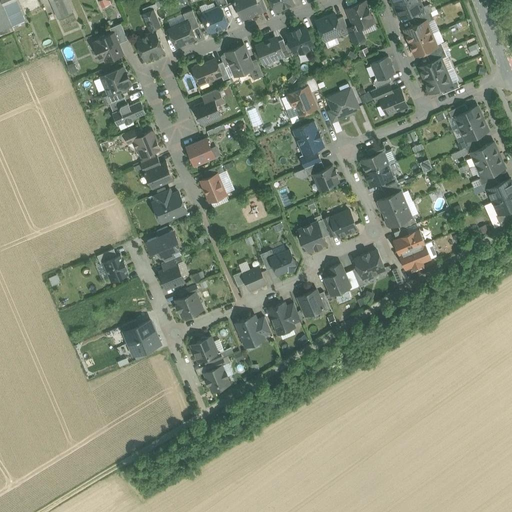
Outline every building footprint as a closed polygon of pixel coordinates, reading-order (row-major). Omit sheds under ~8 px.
[(0,0),(14,30),(22,27),(20,24),(26,21),(16,0),(0,0)] [(0,0),(0,36),(14,30),(0,0)] [(67,0),(50,0),(58,18),(73,12),(67,0)] [(101,0),(99,1),(102,8),(111,4),(109,0),(101,0)] [(256,0),(233,0),(235,2),(236,1),(241,14),(243,18),(260,10),(261,10),(257,1),(256,0)] [(267,10),(263,0),(259,0),(257,1),(261,10),(260,10),(261,12),(267,10)] [(292,0),(271,0),(276,11),(294,3),(292,0)] [(365,0),(347,8),(354,25),(356,29),(360,27),(374,22),(365,0)] [(418,0),(406,0),(395,5),(400,18),(413,12),(422,9),(422,7),(418,0)] [(235,2),(228,5),(234,17),(241,14),(236,1),(235,2)] [(429,4),(422,7),(422,9),(413,12),(416,18),(430,12),(432,11),(429,4)] [(218,7),(205,13),(203,16),(209,30),(212,31),(226,25),(227,22),(222,8),(218,7)] [(154,9),(143,13),(151,32),(155,31),(154,28),(161,25),(154,9)] [(199,26),(192,9),(183,13),(186,22),(188,21),(192,29),(199,26)] [(416,18),(414,19),(416,24),(426,20),(427,22),(434,19),(430,12),(416,18)] [(335,13),(316,21),(324,40),(342,33),(343,32),(337,18),(335,13)] [(348,28),(343,16),(337,18),(343,32),(342,33),(343,35),(349,33),(350,33),(347,28),(348,28)] [(416,24),(404,29),(410,42),(432,33),(427,22),(426,20),(416,24)] [(186,22),(169,29),(176,46),(195,38),(192,29),(188,21),(186,22)] [(121,23),(110,27),(112,33),(114,32),(119,43),(128,39),(121,23)] [(356,29),(354,25),(348,28),(347,28),(350,33),(349,33),(354,43),(365,39),(360,27),(356,29)] [(299,28),(292,31),(293,32),(287,34),(290,42),(294,51),(295,53),(314,46),(306,26),(300,29),(299,28)] [(151,32),(147,34),(145,33),(139,36),(138,38),(136,39),(145,59),(164,51),(155,31),(151,32)] [(112,33),(97,39),(97,41),(94,42),(98,54),(102,52),(106,60),(123,53),(119,43),(114,32),(112,33)] [(432,33),(410,42),(415,55),(425,51),(437,46),(436,44),(432,33)] [(277,41),(276,38),(257,46),(260,52),(259,54),(260,56),(262,57),(264,62),(283,54),(277,41)] [(285,45),(283,39),(277,41),(283,54),(284,58),(290,56),(289,53),(285,45)] [(290,42),(285,45),(289,53),(294,51),(290,42)] [(437,46),(425,51),(428,56),(444,49),(441,42),(436,44),(437,46)] [(470,45),(471,53),(478,52),(477,44),(470,45)] [(244,45),(226,52),(231,64),(235,75),(249,69),(253,67),(251,61),(244,45)] [(444,49),(428,56),(430,62),(441,57),(441,58),(447,56),(444,49)] [(226,53),(220,56),(223,61),(225,67),(231,64),(226,53)] [(447,56),(441,58),(446,70),(453,67),(448,55),(447,56)] [(387,56),(372,62),(379,79),(379,80),(389,75),(394,73),(387,56)] [(430,62),(419,66),(424,79),(446,70),(441,58),(441,57),(430,62)] [(215,59),(202,64),(200,63),(194,65),(193,68),(200,84),(207,80),(210,81),(213,80),(214,77),(221,75),(222,74),(217,64),(215,59)] [(263,75),(256,59),(251,61),(253,67),(249,69),(254,79),(263,75)] [(225,67),(223,61),(217,64),(222,74),(221,75),(223,79),(229,77),(225,67)] [(71,74),(78,71),(74,63),(67,66),(71,74)] [(123,66),(101,75),(108,92),(109,94),(119,90),(131,85),(129,79),(130,79),(126,71),(125,72),(123,66)] [(446,70),(424,79),(430,92),(441,88),(452,83),(451,82),(446,70)] [(389,75),(379,80),(379,79),(374,81),(376,88),(389,83),(391,81),(389,75)] [(313,78),(305,81),(307,87),(310,92),(318,89),(313,78)] [(452,83),(441,88),(443,93),(460,86),(457,80),(451,82),(452,83)] [(376,88),(372,90),(377,101),(381,99),(380,97),(392,92),(389,83),(376,88)] [(307,87),(281,98),(290,117),(316,107),(310,92),(307,87)] [(218,88),(202,95),(205,102),(213,98),(214,99),(221,96),(218,88)] [(350,88),(328,97),(333,109),(336,117),(337,117),(358,107),(350,88)] [(392,92),(380,97),(381,99),(387,114),(407,105),(400,88),(392,92)] [(119,90),(109,94),(108,92),(102,95),(105,104),(109,102),(122,97),(119,90)] [(122,97),(109,102),(113,112),(120,109),(120,107),(120,106),(121,105),(127,102),(125,96),(122,97)] [(205,102),(195,106),(202,123),(220,115),(214,99),(213,98),(205,102)] [(127,102),(121,105),(120,106),(120,107),(120,109),(113,112),(118,124),(125,121),(126,123),(133,120),(132,118),(145,112),(140,100),(129,105),(128,102),(127,102)] [(465,103),(449,111),(451,117),(455,116),(455,115),(468,109),(465,103)] [(468,109),(455,115),(455,116),(461,128),(482,118),(477,105),(468,109)] [(333,109),(328,111),(332,122),(338,119),(337,117),(336,117),(333,109)] [(482,118),(461,128),(466,139),(466,140),(479,134),(488,130),(482,118)] [(314,120),(293,129),(303,154),(316,149),(325,146),(321,138),(322,138),(319,131),(314,120)] [(224,124),(207,131),(209,136),(226,129),(224,124)] [(141,126),(124,133),(128,143),(133,141),(136,140),(135,136),(143,132),(141,126)] [(154,132),(150,130),(147,132),(144,133),(143,132),(135,136),(136,140),(133,141),(136,149),(139,150),(141,156),(159,149),(156,141),(155,135),(154,132)] [(479,134),(466,140),(466,139),(462,141),(465,147),(479,141),(481,140),(479,134)] [(207,138),(187,145),(195,164),(214,156),(207,138)] [(479,141),(465,147),(468,153),(471,152),(471,151),(481,147),(479,141)] [(481,147),(471,151),(471,152),(477,164),(499,154),(493,141),(481,147)] [(383,143),(367,150),(369,157),(383,150),(384,151),(386,150),(383,143)] [(316,149),(303,154),(300,155),(305,168),(321,161),(316,149)] [(369,157),(361,160),(361,162),(362,165),(364,166),(366,172),(387,164),(389,163),(384,151),(383,150),(369,157)] [(499,154),(477,164),(482,176),(483,177),(493,172),(504,167),(499,154)] [(157,156),(141,163),(144,171),(161,164),(160,163),(157,156)] [(420,161),(424,170),(432,167),(429,158),(420,161)] [(166,161),(160,163),(161,164),(144,171),(152,189),(174,179),(166,161)] [(324,168),(321,161),(305,168),(308,176),(312,174),(312,173),(324,168)] [(220,164),(204,171),(207,178),(217,173),(217,174),(223,171),(220,164)] [(366,172),(365,172),(370,185),(379,182),(393,176),(392,175),(387,164),(366,172)] [(324,168),(312,173),(312,174),(319,190),(340,181),(337,175),(338,174),(335,169),(334,169),(333,165),(324,168)] [(493,172),(483,177),(482,176),(479,178),(481,184),(495,178),(493,172)] [(207,178),(201,180),(210,201),(226,194),(217,174),(217,173),(207,178)] [(393,176),(379,182),(382,190),(383,189),(399,182),(398,182),(395,174),(392,175),(393,176)] [(495,178),(481,184),(484,190),(488,188),(498,184),(495,178)] [(498,184),(488,188),(493,200),(511,192),(511,183),(510,178),(498,184)] [(399,182),(383,189),(385,195),(388,194),(390,195),(400,191),(401,192),(403,191),(399,182)] [(170,188),(153,195),(156,201),(172,194),(170,188)] [(172,194),(156,201),(159,208),(157,212),(161,221),(187,211),(179,191),(172,194)] [(400,191),(390,195),(388,194),(385,195),(385,197),(378,200),(377,202),(380,207),(382,208),(384,213),(406,203),(401,192),(400,191)] [(511,192),(493,200),(499,213),(508,209),(511,207),(511,192)] [(406,203),(384,213),(386,219),(385,221),(387,225),(389,225),(397,222),(411,216),(406,203)] [(331,217),(337,232),(339,236),(357,228),(349,209),(331,217)] [(508,209),(499,213),(495,214),(500,224),(511,217),(508,209)] [(331,217),(331,215),(323,219),(329,234),(329,235),(337,232),(331,217)] [(411,216),(397,222),(400,230),(406,227),(417,223),(413,215),(411,216)] [(329,234),(323,219),(317,221),(324,237),(329,235),(329,234)] [(324,237),(317,221),(299,229),(301,233),(300,236),(302,241),(305,243),(308,251),(326,243),(324,237)] [(167,226),(157,230),(159,236),(169,231),(167,226)] [(400,230),(394,232),(396,238),(408,233),(406,227),(400,230)] [(396,238),(393,239),(399,254),(425,243),(419,228),(408,233),(396,238)] [(159,236),(147,241),(151,250),(153,249),(160,257),(162,256),(166,261),(174,257),(182,254),(172,241),(177,239),(173,230),(169,231),(159,236)] [(425,243),(399,254),(405,268),(412,266),(413,269),(424,264),(423,261),(431,258),(425,243)] [(271,249),(260,254),(267,269),(274,266),(270,257),(274,256),(271,249)] [(274,256),(270,257),(274,266),(277,274),(288,269),(292,271),(296,260),(294,259),(289,249),(274,256)] [(377,250),(369,253),(369,252),(363,254),(363,255),(355,259),(358,267),(363,277),(385,268),(377,250)] [(121,254),(103,261),(111,281),(129,274),(121,254)] [(166,261),(161,263),(164,269),(177,264),(174,257),(166,261)] [(340,263),(329,268),(332,275),(325,278),(331,294),(349,286),(350,286),(344,273),(340,263)] [(164,269),(160,271),(167,287),(184,280),(177,264),(164,269)] [(259,267),(251,270),(250,269),(242,272),(246,282),(249,289),(266,282),(259,267)] [(358,267),(353,269),(359,286),(366,283),(363,277),(358,267)] [(404,283),(397,267),(392,270),(399,286),(404,283)] [(359,286),(353,269),(344,273),(350,286),(349,286),(351,289),(359,286)] [(242,271),(233,274),(238,285),(246,282),(242,272),(242,271)] [(196,283),(179,290),(182,297),(196,291),(196,292),(199,291),(196,283)] [(316,289),(298,296),(306,315),(323,307),(324,307),(318,293),(316,289)] [(182,297),(176,300),(177,304),(176,304),(179,311),(180,310),(183,317),(203,308),(196,292),(196,291),(182,297)] [(331,308),(324,291),(318,293),(324,307),(323,307),(325,310),(331,308)] [(284,302),(268,309),(278,333),(294,326),(293,323),(286,306),(284,302)] [(294,302),(286,306),(293,323),(301,319),(294,302)] [(255,315),(236,322),(246,345),(264,338),(257,320),(255,315)] [(265,316),(257,320),(263,334),(271,331),(265,316)] [(151,319),(124,331),(134,354),(147,348),(161,342),(151,319)] [(208,337),(204,336),(201,337),(200,340),(192,344),(199,360),(204,358),(217,353),(217,352),(210,336),(208,337)] [(149,353),(147,348),(134,354),(136,359),(149,353)] [(217,353),(204,358),(207,364),(223,357),(220,351),(217,352),(217,353)] [(223,357),(207,364),(209,370),(222,364),(222,365),(225,363),(223,357)] [(209,370),(204,372),(207,379),(206,379),(208,384),(209,384),(212,391),(230,383),(227,376),(228,375),(226,371),(225,371),(222,365),(222,364),(209,370)]
